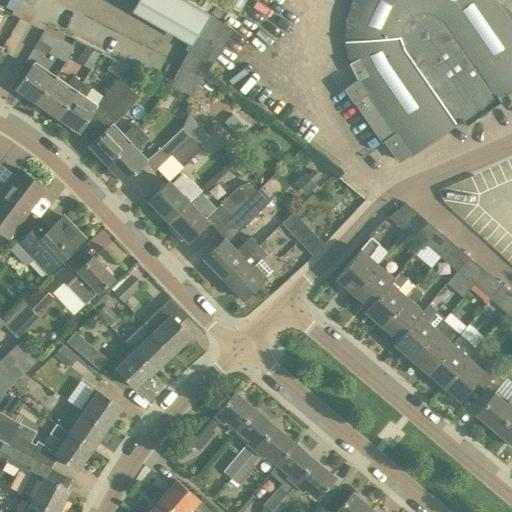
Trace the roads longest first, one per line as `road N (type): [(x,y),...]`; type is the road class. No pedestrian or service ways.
road 1 (residential): [(241,341),(82,179),(0,113)]
road 2 (residential): [(511,501),(281,303)]
road 3 (residential): [(281,303),(388,196),(511,143)]
road 4 (residential): [(241,341),(439,511)]
road 5 (residential): [(241,341),(157,425),(102,511)]
